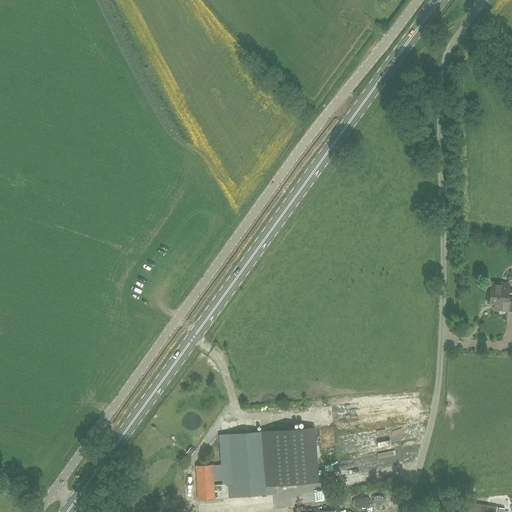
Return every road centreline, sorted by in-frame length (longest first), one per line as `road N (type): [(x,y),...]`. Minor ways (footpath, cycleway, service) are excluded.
road 1 (unclassified): [(43,511),(419,0)]
road 2 (primary): [(70,511),(439,0)]
road 3 (unclassified): [(405,511),(437,392),(443,65),(483,0)]
